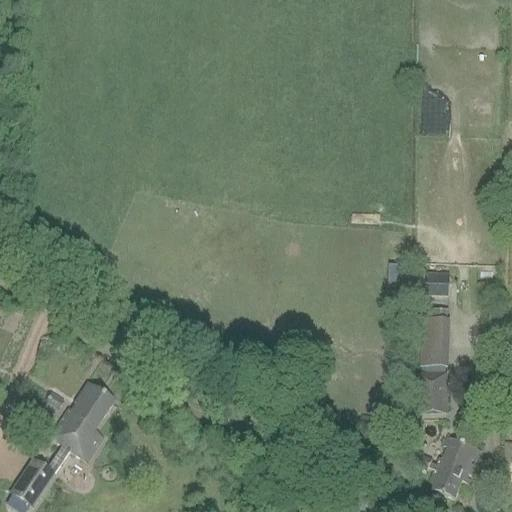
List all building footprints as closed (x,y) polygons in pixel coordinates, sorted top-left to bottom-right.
[(426,275),(426,298),(447,299),(448,284),(437,284),(437,276),(426,275)] [(425,312),(424,321),(448,322),(448,312),(425,312)] [(419,418),(448,418),(448,375),(419,376),(419,418)] [(94,434),(114,404),(87,386),(70,411),(68,411),(49,440),(62,449),(47,472),(32,462),(10,496),(32,510),(54,477),(53,476),(69,453),(87,465),(103,440),(94,434)] [(45,404),(58,413),(64,403),(51,395),(45,404)] [(447,440),(436,467),(430,465),(431,463),(419,458),(415,468),(427,473),(428,470),(434,473),(426,491),(453,502),(465,472),(473,475),(482,454),(447,440)]
